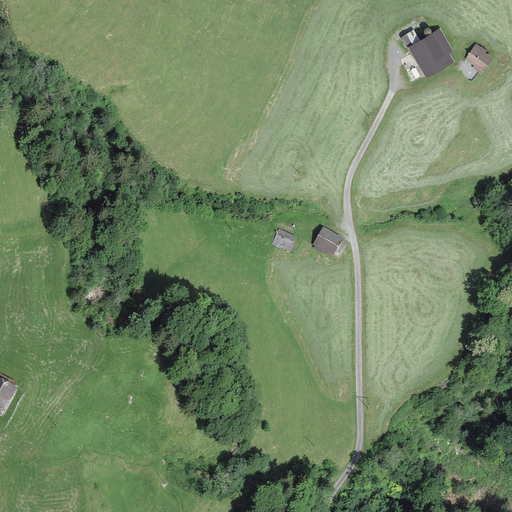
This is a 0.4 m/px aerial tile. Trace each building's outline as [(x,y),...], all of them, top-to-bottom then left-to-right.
[(436,32),(410,47),(427,75),(453,61),(436,32)] [(490,57),(475,47),(467,59),(481,69),(490,57)] [(342,241),(323,230),(314,246),(333,257),(342,241)] [(295,239),(280,231),(273,245),(289,252),(295,239)] [(0,416),(1,417),(16,391),(0,381),(0,416)]
